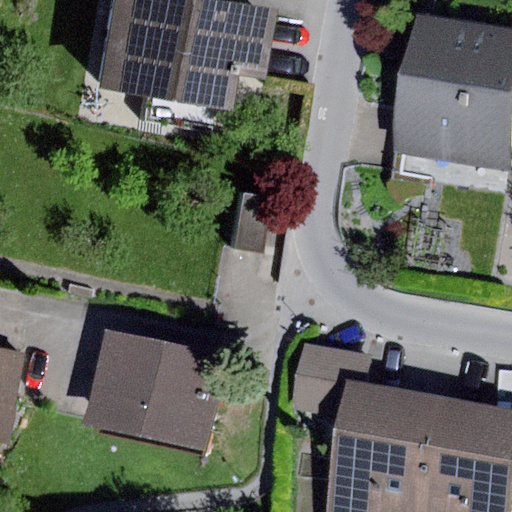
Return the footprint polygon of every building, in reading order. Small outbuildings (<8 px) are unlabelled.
[(264,1),(254,0),(90,0),(77,84),(215,105),(220,70),(252,75),(264,1)] [(511,137),(511,23),(422,11),(402,150),(508,165),(511,137)] [(234,189),(225,246),(258,250),(266,194),(234,189)] [(233,359),(106,333),(88,424),(214,450),(233,359)] [(17,351),(0,347),(0,402),(6,404),(17,351)] [(298,347),(288,409),(340,417),(350,356),(298,347)] [(425,511),(441,400),(352,388),(334,511),(425,511)] [(511,409),(441,400),(425,511),(510,511),(511,511),(511,409)] [(0,402),(0,440),(5,441),(12,405),(6,404),(0,402)]
